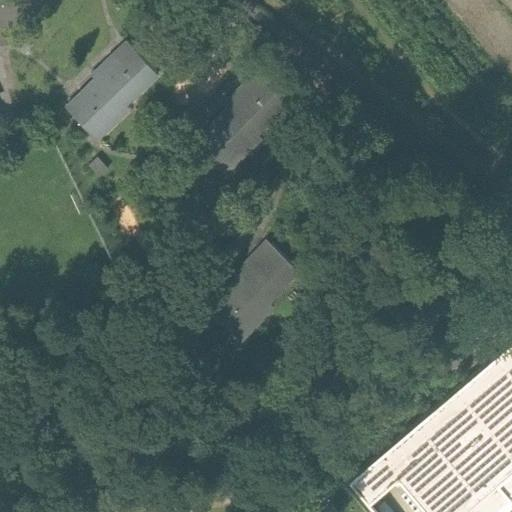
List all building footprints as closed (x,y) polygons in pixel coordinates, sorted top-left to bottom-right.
[(159,71),(125,37),(89,71),(93,75),(65,103),(98,137),(132,105),(128,101),(159,71)] [(288,100),(254,68),(193,132),(231,168),(263,135),(259,131),(288,100)] [(97,155),(88,163),(99,174),(108,166),(97,155)] [(300,268),(264,234),(203,299),(243,337),(275,303),(271,299),(300,268)] [(430,511),(501,511),(511,503),(511,495),(510,494),(511,491),(511,341),(351,477),(371,500),(400,476),(430,511)]
